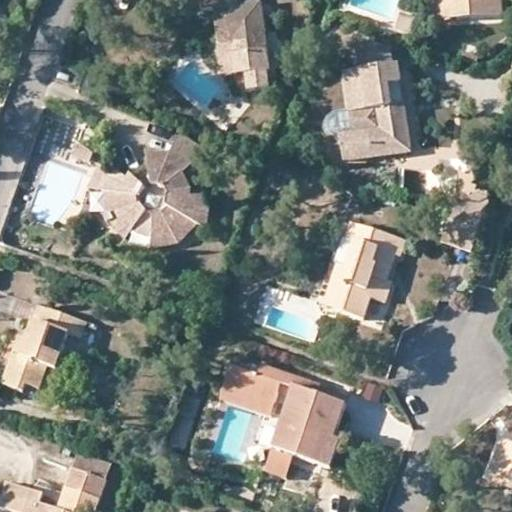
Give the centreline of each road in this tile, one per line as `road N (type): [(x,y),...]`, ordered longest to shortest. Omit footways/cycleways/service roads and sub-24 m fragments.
road 1 (residential): [(61,0),(0,181)]
road 2 (residential): [(407,511),(456,355)]
